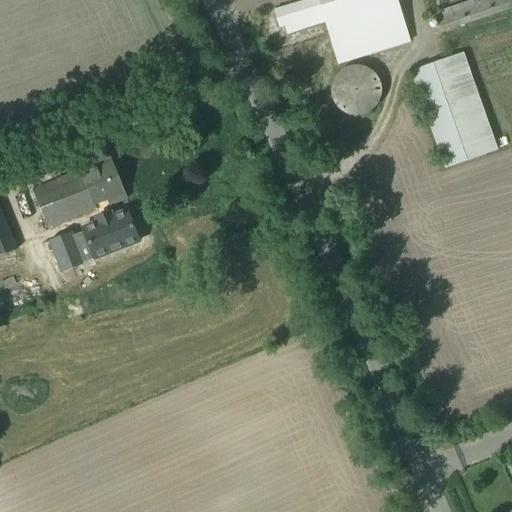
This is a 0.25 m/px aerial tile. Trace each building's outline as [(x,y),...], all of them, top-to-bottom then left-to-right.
[(310,0),(271,12),(276,30),(281,28),(284,36),(323,24),(336,67),(408,46),(394,0),(310,0)] [(447,0),(427,0),(431,10),(448,3),(447,0)] [(511,0),(475,0),(433,14),(439,34),(511,9),(511,0)] [(449,60),(414,73),(447,168),(482,156),(449,60)] [(80,171),(30,191),(45,230),(96,210),(95,207),(107,202),(109,208),(127,201),(107,150),(88,158),(92,170),(81,174),(80,171)] [(0,256),(16,250),(0,209),(0,256)] [(138,243),(126,212),(111,218),(109,214),(95,220),(96,223),(81,229),(94,260),(138,243)] [(69,233),(55,238),(59,249),(73,244),(69,233)] [(62,288),(72,313),(152,282),(143,257),(62,288)] [(0,281),(0,284),(0,283),(0,304),(42,293),(35,269),(22,273),(19,262),(0,267),(0,281)]
